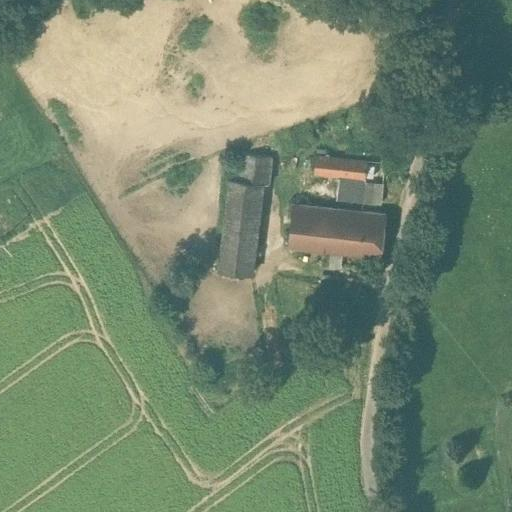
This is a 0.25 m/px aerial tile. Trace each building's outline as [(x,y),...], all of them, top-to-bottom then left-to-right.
[(238,179),(230,178),(220,270),(252,273),(262,183),(270,183),(273,154),(241,151),(238,179)] [(384,170),(367,168),(367,160),(317,154),(315,173),(365,178),(363,202),(381,203),(385,170),(384,170)] [(385,160),(368,157),(367,160),(367,168),(384,170),(385,160)] [(352,210),(293,204),(289,247),(330,251),(343,253),(348,253),(352,210)] [(386,213),(352,210),(348,253),(382,257),(386,213)] [(343,253),(330,251),(329,264),(341,266),(343,253)]
